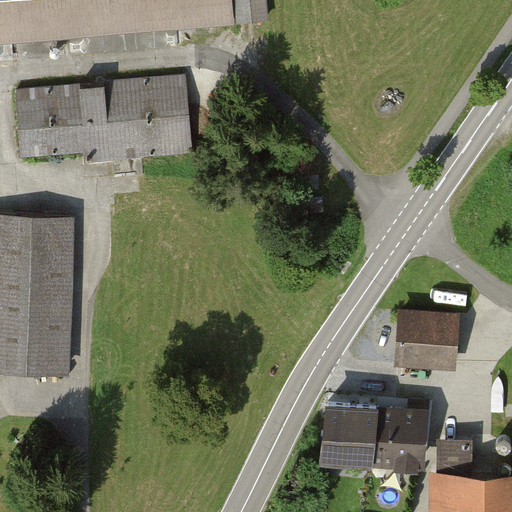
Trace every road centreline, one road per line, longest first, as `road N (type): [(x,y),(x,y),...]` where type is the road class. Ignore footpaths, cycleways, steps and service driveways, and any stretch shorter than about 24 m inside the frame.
road 1 (track): [(0,69),(198,53),(302,114),(389,211),(511,298)]
road 2 (primary): [(242,511),(336,336),(511,82)]
road 3 (track): [(86,511),(83,314),(105,181),(10,185),(0,130)]
